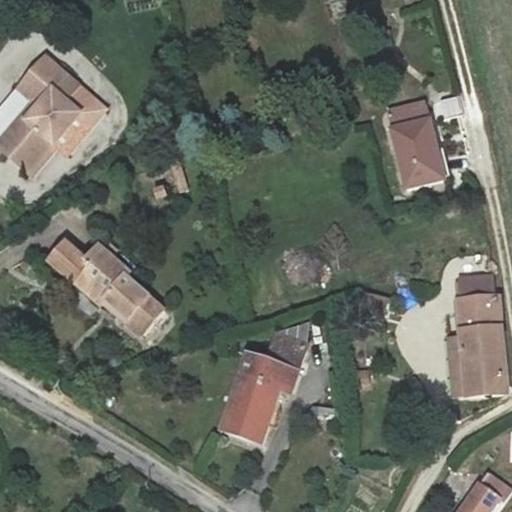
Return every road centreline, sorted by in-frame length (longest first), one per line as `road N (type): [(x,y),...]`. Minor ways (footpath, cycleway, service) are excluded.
road 1 (track): [(446,0),(511,301)]
road 2 (unclassified): [(225,511),(0,378)]
road 3 (track): [(511,405),(450,441),(407,511)]
